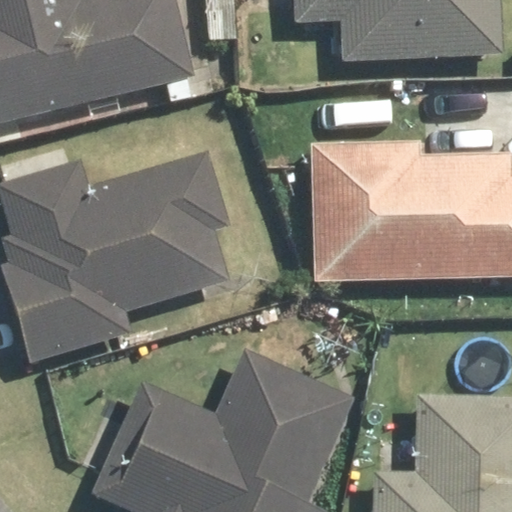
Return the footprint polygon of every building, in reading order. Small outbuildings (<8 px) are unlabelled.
[(0,0),(0,126),(187,77),(166,0),(0,0)] [(234,0),(203,0),(203,39),(234,39),(234,0)] [(500,56),(497,0),(298,0),(300,23),(340,21),(342,64),(458,59),(458,57),(500,56)] [(444,283),(487,281),(511,279),(511,175),(511,176),(511,161),(419,165),(419,146),(315,149),(319,284),(395,282),(395,285),(444,283)] [(208,155),(93,186),(87,164),(0,189),(16,243),(0,247),(0,251),(25,338),(42,333),(49,360),(136,335),(128,309),(228,280),(214,232),(227,228),(208,155)] [(323,472),(322,471),(353,397),(248,353),(219,422),(145,387),(93,494),(130,511),(314,511),(306,509),(315,487),(323,472)] [(412,476),(373,474),(370,511),(511,511),(511,398),(414,395),(412,476)]
